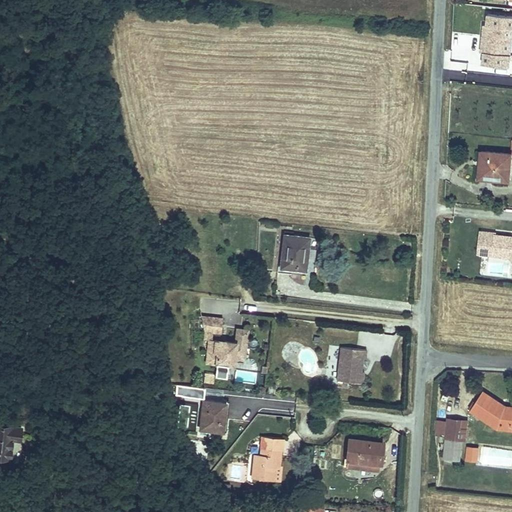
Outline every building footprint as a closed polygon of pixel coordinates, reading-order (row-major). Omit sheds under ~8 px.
[(508,67),(511,33),(511,16),(488,14),(487,25),(484,25),(482,52),(484,52),(483,64),(508,67)] [(482,152),(481,162),(483,162),(482,176),(494,177),(494,179),(506,180),(508,154),(482,152)] [(492,233),(476,231),(475,246),(490,248),(489,255),(506,257),(511,263),(511,236),(492,235),(492,233)] [(287,236),(283,270),(307,272),(310,238),(287,236)] [(490,248),(475,246),(474,253),(489,255),(490,248)] [(224,319),(203,317),(206,332),(214,333),(222,334),(224,319)] [(214,333),(206,332),(205,340),(211,341),(208,363),(235,366),(236,358),(246,359),(249,330),(242,332),(241,338),(238,338),(237,343),(213,341),(214,333)] [(352,383),(362,384),(363,372),(365,358),(368,359),(369,350),(343,347),(339,381),(352,383)] [(483,391),(471,410),(486,420),(496,426),(511,427),(511,409),(504,409),(506,405),(483,391)] [(205,401),(202,429),(224,432),(227,403),(205,401)] [(449,418),(447,436),(466,438),(467,428),(460,428),(461,419),(449,418)] [(0,425),(0,455),(8,456),(9,438),(17,439),(18,427),(0,425)] [(263,437),(262,448),(282,449),(283,439),(263,437)] [(352,442),(351,462),(382,465),(384,444),(352,442)] [(478,461),(479,446),(465,445),(465,460),(478,461)] [(282,449),(262,448),(261,456),(257,456),(255,479),(275,480),(276,463),(281,463),(282,449)] [(510,463),(511,450),(494,449),(493,462),(510,463)] [(382,465),(351,462),(350,469),(382,472),(382,465)]
